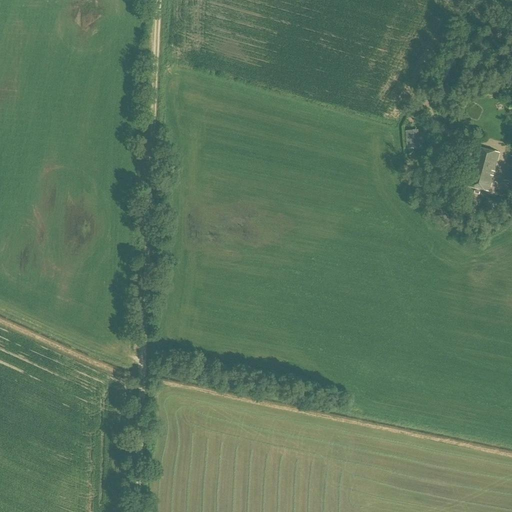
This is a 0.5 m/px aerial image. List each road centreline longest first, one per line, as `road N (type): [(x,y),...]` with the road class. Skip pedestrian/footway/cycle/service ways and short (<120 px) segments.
road 1 (track): [(142,387),(162,0)]
road 2 (track): [(136,511),(142,387)]
